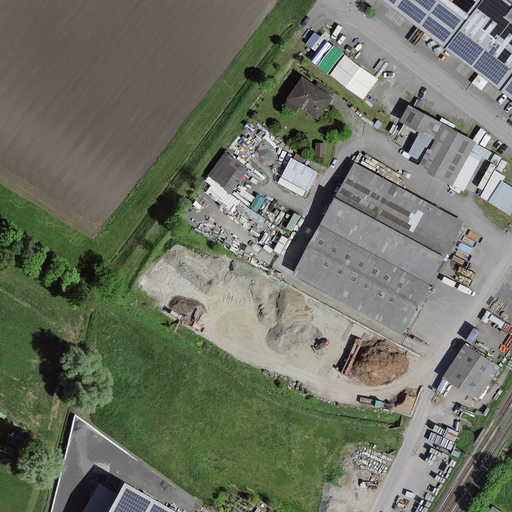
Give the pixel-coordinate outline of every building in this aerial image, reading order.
[(489,0),(387,0),(452,50),(489,0)] [(511,0),(489,0),(452,50),(508,93),(511,87),(511,0)] [(380,80),(346,55),(331,76),(365,100),(380,80)] [(336,98),(306,77),(290,100),(291,100),(286,107),(297,114),(302,108),(320,121),(336,98)] [(479,142),(412,106),(403,122),(422,132),(410,155),(424,162),(420,168),(465,193),(484,158),(499,166),(497,170),(503,173),(509,163),(502,160),(503,158),(477,144),(479,142)] [(383,123),(379,120),(376,124),(364,116),(363,118),(378,129),(383,123)] [(327,144),(317,143),(316,157),(327,157),(327,144)] [(298,150),(290,146),(283,158),(291,163),(279,184),(306,198),(320,173),(302,164),(305,159),(296,154),(298,150)] [(253,171),(227,152),(210,175),(236,194),(253,171)] [(408,334),(468,223),(357,163),(297,274),(408,334)] [(498,166),(493,163),(479,188),(484,191),(498,166)] [(507,177),(497,170),(482,198),(511,217),(511,215),(511,186),(505,182),(507,177)] [(295,214),(268,199),(258,217),(285,232),(295,214)] [(260,225),(254,223),(247,239),(253,242),(260,225)] [(501,367),(466,344),(436,389),(442,393),(449,381),(478,401),(501,367)] [(12,436),(6,433),(2,441),(8,444),(12,436)] [(175,511),(123,482),(116,493),(101,484),(84,511),(175,511)]
